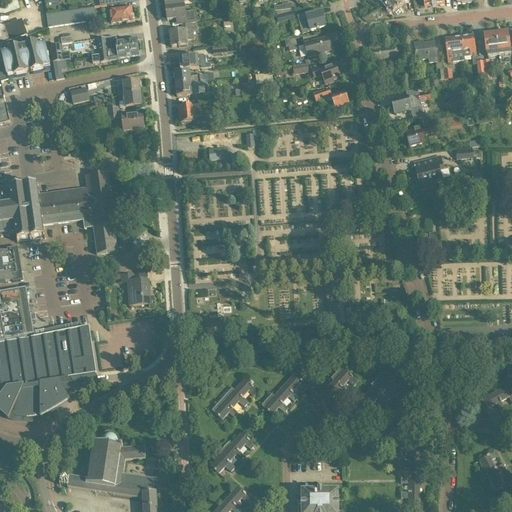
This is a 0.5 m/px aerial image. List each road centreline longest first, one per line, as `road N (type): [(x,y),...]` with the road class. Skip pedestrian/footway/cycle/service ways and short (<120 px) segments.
road 1 (residential): [(445,403),(356,38),(366,30),(511,11)]
road 2 (residential): [(56,431),(153,369),(176,333),(149,0)]
road 3 (residential): [(288,511),(287,452),(295,434),(445,403)]
